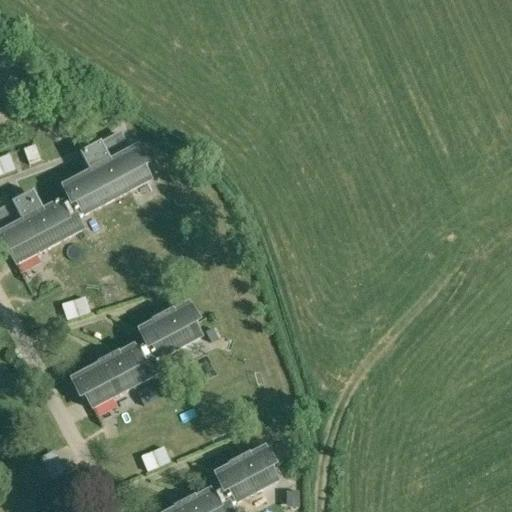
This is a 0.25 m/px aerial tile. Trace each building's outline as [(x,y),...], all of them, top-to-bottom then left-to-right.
[(19,152),(7,123),(0,126),(0,159),(0,160),(19,152)] [(75,178),(77,181),(63,188),(69,199),(44,213),(33,193),(12,204),(13,207),(0,215),(0,229),(3,234),(0,235),(0,245),(6,257),(10,254),(17,267),(82,232),(76,221),(149,182),(143,170),(147,168),(137,149),(131,153),(122,136),(102,146),(100,143),(79,154),(88,171),(75,178)] [(40,162),(35,146),(24,150),(29,166),(40,162)] [(8,160),(0,162),(0,179),(13,175),(8,160)] [(133,349),(120,356),(109,336),(87,348),(89,351),(69,361),(78,378),(72,381),(82,400),(86,398),(93,410),(158,375),(152,365),(200,339),(193,327),(197,325),(195,320),(207,313),(200,299),(194,303),(185,286),(165,296),(163,293),(142,305),(153,325),(139,332),(145,342),(145,344),(133,350),(133,349)] [(84,304),(61,310),(65,324),(88,318),(84,304)] [(205,334),(210,344),(218,340),(212,330),(205,334)] [(163,382),(151,388),(157,400),(169,394),(163,382)] [(270,471),(274,469),(271,464),(284,457),(277,443),(270,447),(262,430),(242,441),(240,437),(218,449),(229,469),(216,476),(221,487),(196,500),(185,481),(164,492),(165,495),(146,506),(149,511),(230,511),(228,509),(276,484),(270,471)] [(164,451),(143,460),(149,476),(171,468),(164,451)]
